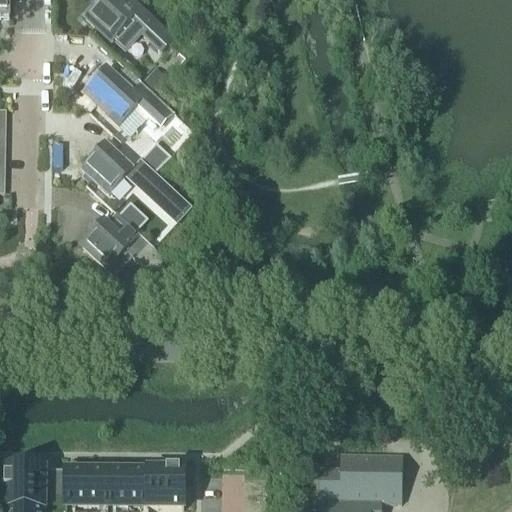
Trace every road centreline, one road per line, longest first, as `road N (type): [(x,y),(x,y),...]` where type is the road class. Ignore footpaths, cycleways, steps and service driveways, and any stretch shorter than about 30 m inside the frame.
road 1 (residential): [(511,410),(280,353),(0,348)]
road 2 (residential): [(34,234),(35,77)]
